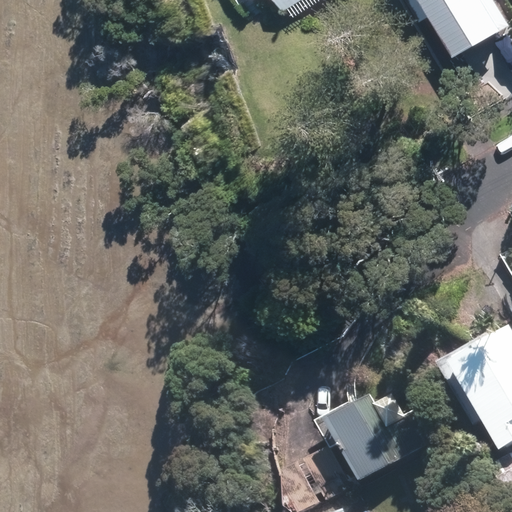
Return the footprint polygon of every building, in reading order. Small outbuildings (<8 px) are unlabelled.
[(276,0),(285,13),(305,0),(276,0)] [(452,57),(507,25),(492,0),(404,0),(418,22),(427,16),(452,57)] [(511,37),(496,47),(511,74),(511,37)] [(511,336),(456,369),(507,457),(511,454),(511,336)] [(328,422),(361,483),(440,440),(422,407),(389,424),(374,397),(328,422)] [(325,495),(328,502),(352,489),(330,448),(306,461),(308,464),(303,467),(301,464),(284,473),(287,510),(289,511),(308,511),(323,504),(319,498),(325,495)] [(511,457),(494,468),(509,494),(511,492),(511,457)]
